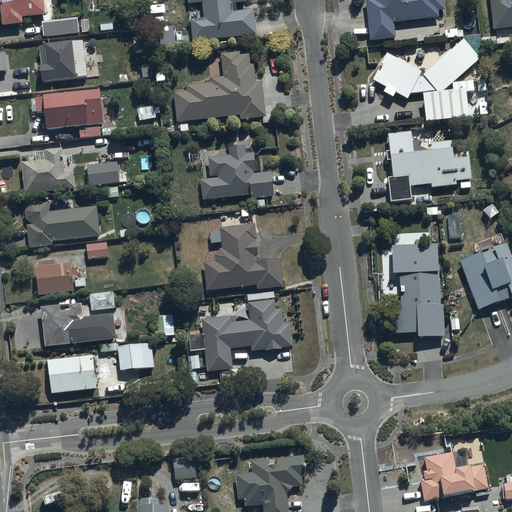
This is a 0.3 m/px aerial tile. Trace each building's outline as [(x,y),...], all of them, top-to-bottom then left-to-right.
[(47,19),(44,0),(0,0),(4,30),(23,28),(23,22),(47,19)] [(190,23),(193,44),(257,38),(254,12),(237,14),(236,6),(246,5),(245,0),(187,0),(189,8),(202,6),(204,21),(190,23)] [(371,0),(372,2),(366,2),(370,44),(395,41),(394,26),(439,22),(439,13),(445,13),(443,0),(371,0)] [(511,0),(489,0),(494,33),(511,30),(511,0)] [(96,22),(82,23),(82,21),(43,24),(44,40),(83,37),(83,35),(97,34),(96,22)] [(175,48),(173,26),(157,28),(159,49),(175,48)] [(152,32),(134,33),(134,43),(153,42),(152,32)] [(373,84),(387,91),(384,97),(393,102),(396,96),(408,102),(411,97),(426,95),(427,99),(423,99),(426,126),(469,120),(466,97),(475,96),(473,85),(452,87),(453,95),(441,97),(480,62),(464,44),(423,81),(419,81),(421,77),(386,59),(373,84)] [(46,50),(40,50),(43,86),(78,83),(77,82),(87,82),(84,46),(46,49),(46,50)] [(187,95),(174,96),(177,125),(240,119),(240,123),(266,121),(262,85),(256,85),(254,68),(250,68),(249,58),(239,59),(239,55),(221,57),(223,80),(211,81),(211,86),(187,88),(187,95)] [(48,133),(80,130),(81,142),(101,140),(100,128),(104,128),(101,96),(37,102),(38,117),(46,116),(48,133)] [(160,109),(140,112),(142,124),(156,121),(156,117),(161,116),(160,109)] [(456,184),(460,184),(461,192),(471,191),(470,183),(472,182),(469,162),(453,164),(451,145),(432,147),(433,156),(414,158),(411,135),(388,138),(393,181),(388,181),(391,205),(412,203),(410,190),(431,187),(431,191),(457,188),(456,184)] [(210,180),(218,179),(218,181),(200,183),(203,203),(251,198),(251,202),(274,199),(272,175),(254,177),(254,175),(256,175),(254,155),(252,155),(252,152),(245,153),(244,149),(229,151),(230,158),(208,160),(210,180)] [(63,152),(35,155),(36,164),(22,166),(26,198),(76,192),(74,175),(65,176),(63,152)] [(203,153),(187,154),(188,170),(204,168),(203,153)] [(118,166),(88,169),(90,190),(120,187),(118,166)] [(49,206),(26,208),(30,251),(54,248),(54,245),(100,240),(97,210),(50,215),(49,206)] [(258,259),(256,246),(255,246),(255,243),(256,243),(255,227),(220,231),(221,252),(215,258),(215,265),(204,266),(207,293),(256,289),(257,293),(283,290),(280,263),(257,266),(257,260),(258,259)] [(107,246),(88,248),(89,262),(108,260),(107,246)] [(392,250),(394,289),(400,288),(401,311),(395,311),(396,338),(418,337),(418,342),(445,341),(444,309),(441,309),(438,247),(392,250)] [(511,259),(507,247),(460,264),(478,314),(511,301),(511,259)] [(39,264),(40,270),(36,271),(39,299),(75,296),(74,286),(76,286),(76,289),(86,288),(85,280),(78,280),(77,271),(73,272),(72,267),(56,269),(56,263),(39,264)] [(114,295),(90,298),(92,314),(116,311),(114,295)] [(251,354),(265,353),(266,354),(281,352),(281,351),(293,349),(290,326),(283,327),(281,312),(276,313),(275,303),(247,306),(249,323),(233,326),(232,320),(201,324),(208,375),(233,372),(231,352),(251,349),(251,354)] [(83,308),(71,309),(71,315),(62,316),(61,310),(42,312),(46,351),(117,344),(115,318),(114,318),(113,314),(83,317),(83,308)] [(173,319),(153,320),(154,340),(174,339),(173,319)] [(152,347),(119,351),(123,375),(155,371),(152,347)] [(93,359),(48,365),(52,398),(97,393),(93,359)] [(453,456),(424,461),(426,476),(424,476),(425,482),(421,483),(424,504),(443,501),(443,503),(475,497),(475,495),(489,492),(485,469),(470,472),(470,474),(456,476),(453,456)] [(194,460),(173,462),(175,483),(196,481),(194,460)] [(288,511),(287,497),(292,490),(303,489),(302,480),(305,480),(304,460),(278,461),(278,471),(267,472),(267,463),(251,465),(252,477),(236,478),(237,503),(245,502),(245,509),(263,508),(263,511),(288,511)] [(157,511),(158,502),(141,502),(140,511),(157,511)]
